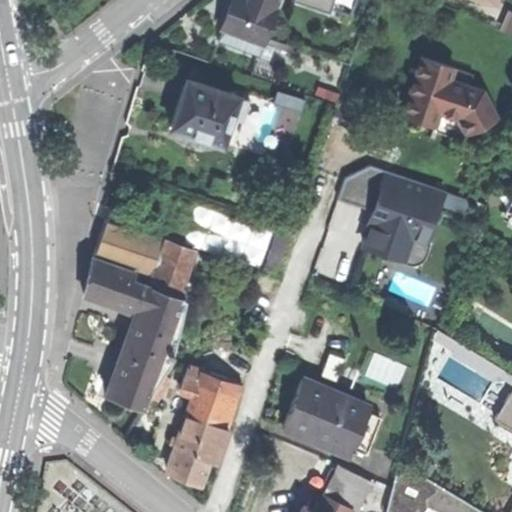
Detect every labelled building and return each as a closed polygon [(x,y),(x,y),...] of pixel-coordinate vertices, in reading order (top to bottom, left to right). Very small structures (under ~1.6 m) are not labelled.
[(255,40),(264,44),(276,11),(246,0),(232,0),(228,11),(222,28),(249,38),(255,40)] [(246,0),(276,11),(279,0),(246,0)] [(501,25),(511,28),(511,6),(509,5),(501,25)] [(252,47),(255,40),(249,38),(246,45),(252,47)] [(409,88),(401,119),(433,128),(437,115),(457,120),(461,127),(475,119),(479,127),(496,118),(482,91),(468,87),(448,81),(452,68),(417,59),(409,88)] [(472,74),(452,68),(448,81),(468,87),(472,74)] [(170,128),(220,146),(224,134),(237,97),(187,80),(179,103),(170,128)] [(315,97),(329,102),(332,92),(318,88),(315,97)] [(249,102),(237,97),(224,134),(236,138),(249,102)] [(465,135),(479,127),(475,119),(461,127),(465,135)] [(341,181),(335,199),(363,208),(359,224),(363,226),(357,248),(380,255),(399,261),(416,266),(420,264),(423,258),(426,251),(428,245),(424,244),(426,239),(437,208),(443,194),(439,193),(440,189),(365,167),(341,181)] [(131,280),(149,286),(165,241),(106,221),(100,242),(94,259),(134,273),(131,280)] [(263,275),(277,280),(293,235),(279,230),(263,275)] [(187,248),(165,240),(165,241),(149,286),(176,297),(179,286),(181,278),(187,248)] [(183,299),(176,297),(149,286),(131,280),(134,273),(94,259),(84,294),(134,313),(141,316),(177,329),(183,299)] [(188,280),(181,278),(179,286),(186,288),(188,280)] [(186,288),(179,286),(176,297),(183,299),(186,288)] [(134,313),(109,384),(115,387),(141,316),(134,313)] [(169,361),(177,329),(141,316),(115,387),(109,384),(105,396),(141,408),(169,361)] [(377,353),(370,372),(395,381),(402,363),(377,353)] [(180,388),(194,392),(201,371),(187,366),(180,388)] [(194,392),(186,416),(226,430),(241,385),(201,371),(194,392)] [(291,404),(282,426),(349,453),(350,449),(363,417),(368,407),(301,380),(291,404)] [(511,381),(491,416),(511,428),(511,381)] [(368,419),(363,417),(350,449),(365,455),(379,419),(370,415),(368,419)] [(182,477),(200,483),(208,460),(214,463),(226,430),(186,416),(166,471),(182,477)] [(370,479),(390,486),(396,462),(381,459),(370,479)] [(390,486),(389,492),(415,507),(427,480),(396,462),(390,486)] [(319,494),(322,495),(350,509),(356,511),(371,483),(334,465),(319,494)] [(383,511),(481,511),(427,480),(415,507),(389,492),(383,511)] [(322,495),(313,511),(348,511),(350,509),(322,495)]
